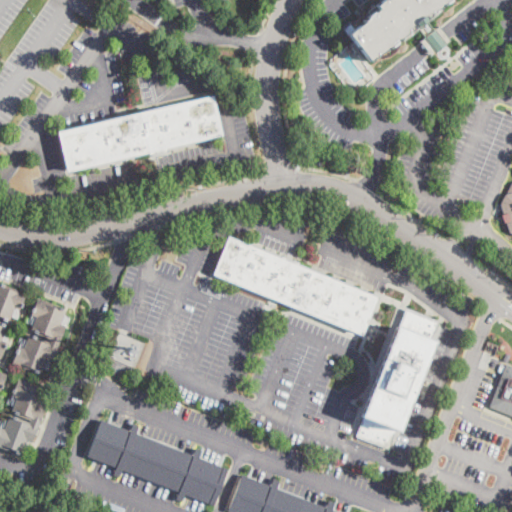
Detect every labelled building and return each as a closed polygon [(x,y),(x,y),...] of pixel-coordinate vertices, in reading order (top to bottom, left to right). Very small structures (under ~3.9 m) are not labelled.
[(448,0),(439,7),(442,11),(432,18),(428,21),(433,28),(439,24),(450,39),(431,55),(420,40),(424,36),(419,29),(403,41),(401,37),(385,49),(369,61),(363,53),(355,42),(349,34),(365,22),(364,21),(379,9),(376,6),(383,0),(448,0)] [(153,151),(67,170),(58,132),(147,111),(152,110),(171,105),(174,104),(183,102),(187,101),(197,99),(200,98),(213,95),(222,135),(165,148),(155,150),(153,151)] [(511,233),(510,233),(505,222),(504,223),(503,221),(502,216),(502,215),(503,215),(500,205),(505,195),(507,194),(511,183),(511,233)] [(361,335),(214,273),(228,237),(377,297),(361,335)] [(0,284),(25,294),(19,309),(15,307),(13,307),(13,309),(8,321),(0,318),(0,324),(6,327),(2,339),(6,341),(7,342),(6,343),(0,358),(0,284)] [(65,327),(58,343),(57,346),(51,362),(45,359),(44,362),(40,373),(11,362),(18,346),(23,348),(28,335),(48,343),(48,341),(49,339),(30,331),(36,316),(31,314),(37,298),(65,309),(66,309),(65,312),(60,323),(65,326),(65,327)] [(437,324),(434,332),(431,339),(435,341),(399,434),(395,432),(389,447),(389,449),(356,436),(363,418),(360,417),(363,408),(377,374),(396,326),(400,327),(406,311),(406,310),(438,322),(437,324)] [(511,416),(488,407),(505,364),(511,366),(511,416)] [(46,407),(32,443),(26,440),(20,455),(0,447),(0,427),(3,429),(9,415),(29,422),(29,421),(30,419),(13,412),(18,398),(12,396),(18,380),(45,391),(46,391),(44,394),(40,405),(46,407)] [(101,420),(130,431),(132,424),(138,426),(136,433),(193,455),(195,449),(202,451),(199,458),(227,469),(213,505),(183,494),(180,501),(175,499),(178,491),(121,469),(118,477),(113,475),(116,467),(87,456),(101,420)] [(253,479),(270,486),(273,480),(278,481),(275,488),(325,507),(327,500),(333,502),(330,510),(335,511),(231,511),(226,510),(240,474),(253,479)]
